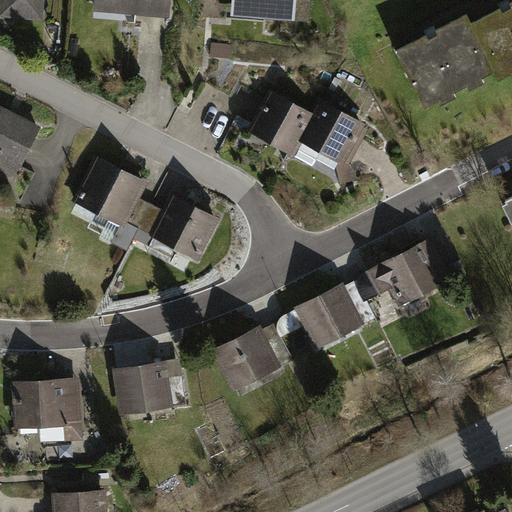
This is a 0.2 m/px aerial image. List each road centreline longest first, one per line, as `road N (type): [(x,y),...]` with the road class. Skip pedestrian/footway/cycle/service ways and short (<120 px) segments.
road 1 (residential): [(292,267),(247,193),(0,65)]
road 2 (residential): [(292,267),(151,323),(76,335),(0,335)]
road 3 (residential): [(511,153),(292,267)]
road 4 (secondary): [(511,427),(340,511)]
